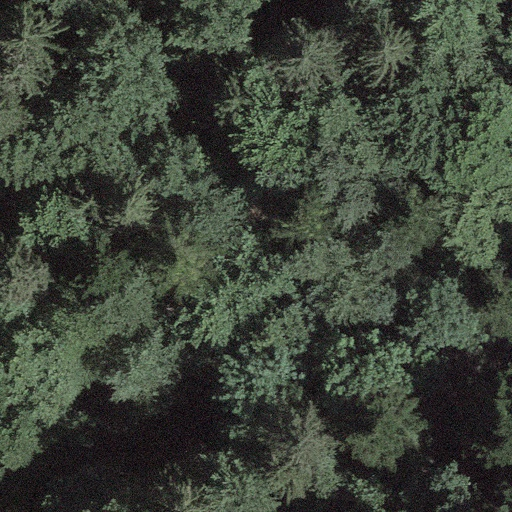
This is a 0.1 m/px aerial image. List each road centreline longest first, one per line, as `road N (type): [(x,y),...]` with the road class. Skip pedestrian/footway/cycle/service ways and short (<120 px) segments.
road 1 (track): [(416,327),(0,299)]
road 2 (track): [(416,327),(420,511)]
